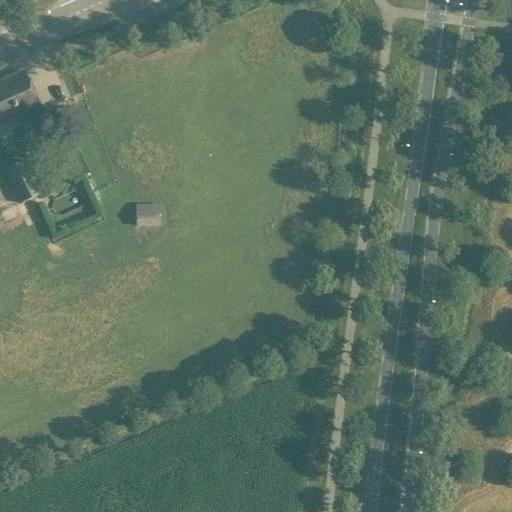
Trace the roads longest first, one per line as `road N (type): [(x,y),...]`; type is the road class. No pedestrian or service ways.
road 1 (secondary): [(404,511),(439,195),(476,0)]
road 2 (secondary): [(437,0),(371,511)]
